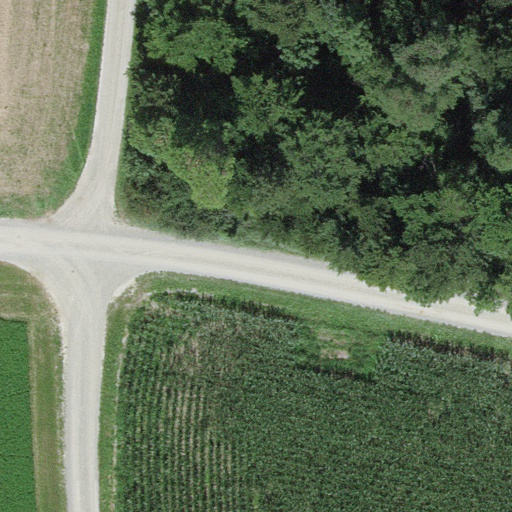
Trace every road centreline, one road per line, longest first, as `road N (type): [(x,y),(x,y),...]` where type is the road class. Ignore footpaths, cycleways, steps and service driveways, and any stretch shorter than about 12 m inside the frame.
road 1 (track): [(0,242),(98,248),(511,327)]
road 2 (track): [(86,511),(83,417),(122,0)]
